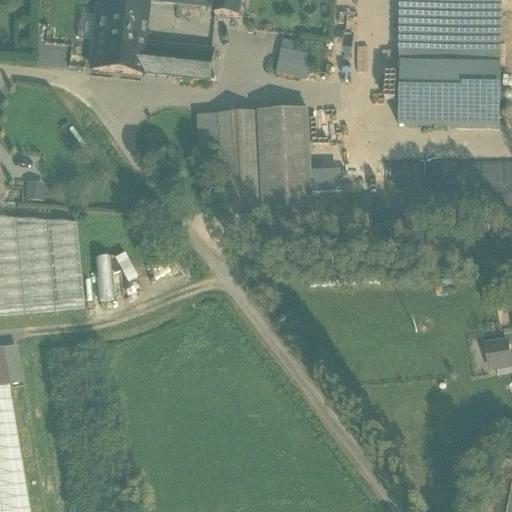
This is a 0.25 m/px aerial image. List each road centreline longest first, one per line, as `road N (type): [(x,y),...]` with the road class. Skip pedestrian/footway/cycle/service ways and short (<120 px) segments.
road 1 (residential): [(227,280),(92,86),(0,72)]
road 2 (residential): [(401,511),(227,280)]
road 3 (unclassified): [(227,280),(105,329),(0,338)]
